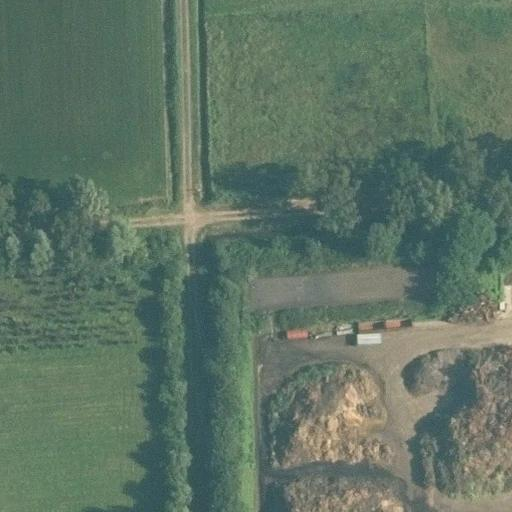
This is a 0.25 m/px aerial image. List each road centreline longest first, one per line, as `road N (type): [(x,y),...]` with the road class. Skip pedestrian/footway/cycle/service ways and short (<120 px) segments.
road 1 (track): [(0,235),(511,201)]
road 2 (track): [(191,511),(183,0)]
